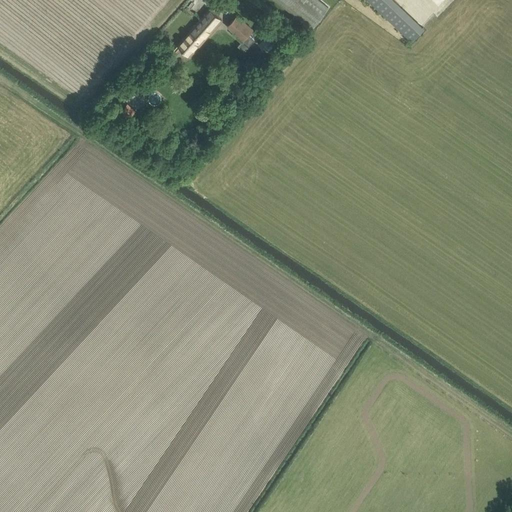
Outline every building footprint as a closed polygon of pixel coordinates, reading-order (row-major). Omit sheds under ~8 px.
[(319,0),(275,0),(312,29),(329,7),(319,0)] [(400,5),(394,0),(368,0),(388,19),(400,5)] [(223,20),(217,15),(210,9),(178,45),(190,57),(223,20)] [(254,29),(238,14),(228,26),(243,40),(238,45),(244,51),(254,41),(248,36),(254,29)] [(268,50),(279,38),(272,31),(260,44),(268,50)] [(127,98),(122,94),(119,91),(110,102),(113,104),(118,109),(127,98)] [(148,128),(152,122),(148,119),(144,125),(148,128)]
